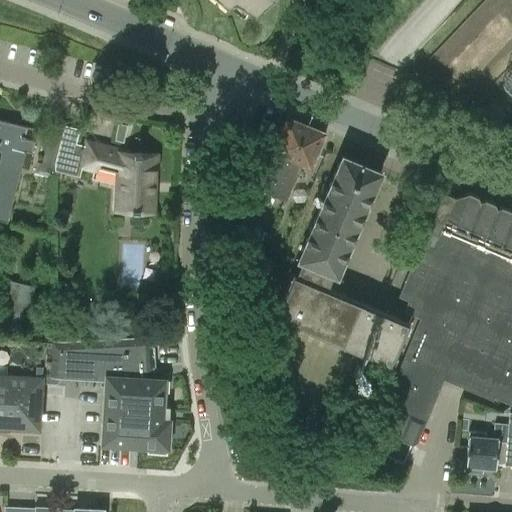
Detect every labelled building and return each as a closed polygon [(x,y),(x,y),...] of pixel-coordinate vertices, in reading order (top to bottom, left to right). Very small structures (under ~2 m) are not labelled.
[(220,0),(225,4),(230,0),(234,0),(253,11),(265,0),(220,0)] [(511,0),(485,0),(511,26),(511,0)] [(511,68),(501,80),(511,90),(511,68)] [(290,119),(286,117),(280,129),(262,121),(248,166),(263,173),(266,166),(273,169),(263,192),(274,197),(306,122),(291,116),(290,119)] [(0,220),(7,222),(25,150),(31,152),(34,141),(23,138),(26,126),(0,119),(0,150),(2,151),(0,160),(0,220)] [(65,125),(51,122),(39,171),(56,175),(55,171),(56,171),(56,163),(61,140),(65,125)] [(324,133),(320,131),(321,128),(306,122),(274,197),(286,202),(302,164),(309,167),(324,133)] [(154,177),(155,153),(120,152),(121,150),(87,141),(85,146),(75,143),(78,129),(65,125),(61,140),(56,163),(56,171),(79,177),(82,167),(96,170),(97,168),(119,174),(117,210),(151,211),(153,177),(154,177)] [(380,172),(341,155),(326,190),(323,188),(306,228),(309,230),(302,246),(299,245),(297,249),(301,251),(297,260),(301,262),(296,274),(291,272),(273,317),(390,366),(409,322),(327,287),(332,275),(336,276),(380,172)] [(445,376),(511,404),(511,400),(511,213),(444,185),(398,296),(408,300),(403,311),(419,318),(374,424),(376,425),(368,444),(403,462),(411,444),(416,442),(417,442),(445,376)] [(261,246),(263,231),(250,230),(248,245),(261,246)] [(269,274),(258,268),(252,281),(257,300),(269,274)] [(8,280),(0,315),(0,321),(29,329),(36,303),(30,301),(33,286),(8,280)] [(91,333),(91,316),(74,317),(74,333),(91,333)] [(0,428),(35,429),(38,377),(40,377),(44,382),(49,383),(49,377),(59,377),(104,380),(100,445),(130,446),(131,443),(138,443),(138,447),(168,449),(169,419),(166,419),(167,407),(163,407),(165,378),(153,378),(152,367),(155,367),(153,346),(151,346),(150,333),(148,333),(58,341),(0,337),(0,428)] [(269,353),(281,406),(285,422),(300,419),(283,349),(269,353)] [(482,467),(495,468),(497,441),(505,442),(505,453),(508,453),(511,456),(511,413),(509,412),(508,424),(494,422),(493,438),(485,437),(485,432),(468,431),(468,435),(465,465),(465,472),(481,473),(482,467)]
